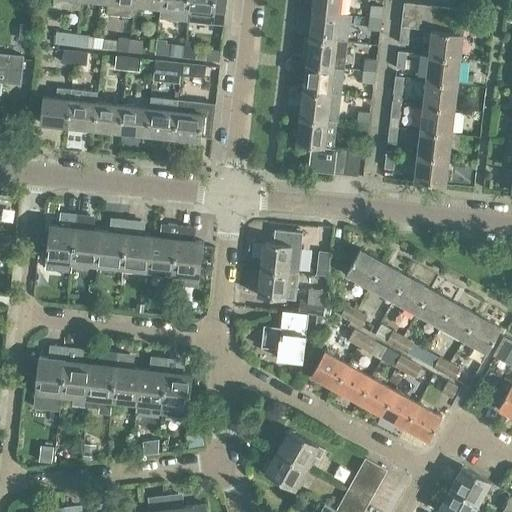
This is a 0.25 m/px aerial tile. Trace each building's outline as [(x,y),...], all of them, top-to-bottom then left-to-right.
[(134,0),(108,0),(108,1),(106,13),(133,16),(134,4),(134,0)] [(188,0),(161,0),(161,7),(160,18),(187,20),(188,0)] [(216,0),(188,0),(187,20),(214,23),(216,0)] [(314,0),(313,10),(340,14),(341,0),(314,0)] [(415,27),(418,4),(405,2),(402,26),(411,27),(415,27)] [(426,29),(429,5),(418,4),(415,27),(426,29)] [(370,17),(382,19),(384,6),(372,5),(370,17)] [(433,29),(438,29),(440,7),(429,5),(426,29),(433,30),(433,29)] [(450,31),(453,8),(440,7),(438,29),(450,31)] [(313,10),(310,37),(348,41),(351,15),(340,14),(313,10)] [(381,31),(382,19),(370,17),(369,29),(381,31)] [(409,44),(411,27),(402,26),(400,43),(409,44)] [(461,58),(464,33),(450,31),(438,29),(433,29),(433,30),(430,54),(461,58)] [(76,44),(78,33),(66,32),(65,43),(76,44)] [(89,34),(78,33),(76,44),(88,45),(89,34)] [(129,50),(131,39),(119,37),(118,48),(129,50)] [(307,64),(345,68),(348,41),(310,37),(307,64)] [(142,40),(131,39),(129,50),(141,51),(142,40)] [(183,56),(184,45),(173,43),(171,55),(183,56)] [(208,47),(184,45),(183,56),(206,58),(208,47)] [(74,63),(76,51),(65,50),(64,62),(74,63)] [(87,52),(76,51),(74,63),(86,64),(87,52)] [(405,69),(407,52),(399,51),(397,68),(405,69)] [(0,86),(1,81),(21,83),(24,56),(0,53),(0,86)] [(458,83),(461,58),(430,54),(427,80),(458,83)] [(127,69),(129,57),(117,56),(116,68),(127,69)] [(129,57),(127,69),(139,70),(140,58),(129,57)] [(366,59),(364,70),(376,72),(378,60),(366,59)] [(181,75),(182,63),(171,61),(170,73),(181,75)] [(205,66),(182,63),(181,75),(204,77),(205,66)] [(307,64),(304,90),(342,95),(345,68),(307,64)] [(363,82),(375,83),(376,72),(364,70),(363,82)] [(402,94),(404,77),(396,76),(394,93),(402,94)] [(455,108),(458,83),(427,80),(424,105),(455,108)] [(67,125),(71,88),(58,86),(56,96),(43,95),(40,122),(67,125)] [(98,91),(71,88),(67,125),(94,128),(97,101),(98,91)] [(304,90),(301,116),(337,121),(339,121),(342,95),(304,90)] [(174,137),(177,100),(151,96),(150,106),(147,134),(174,137)] [(177,100),(174,137),(200,140),(201,133),(211,134),(214,104),(177,100)] [(121,131),(124,104),(97,101),(94,128),(121,131)] [(399,119),(401,103),(393,102),(391,118),(399,119)] [(147,134),(150,106),(124,104),(121,131),(147,134)] [(452,133),(455,108),(424,105),(421,130),(452,133)] [(359,112),(358,123),(370,125),(371,113),(359,112)] [(297,143),(313,145),(325,146),(334,147),(337,121),(301,116),(297,143)] [(369,136),(370,125),(358,123),(357,134),(369,136)] [(396,144),(398,127),(390,126),(387,143),(396,144)] [(449,158),(452,133),(421,130),(418,155),(449,158)] [(322,171),(325,146),(313,145),(310,169),(322,171)] [(338,148),(334,147),(325,146),(322,171),(335,172),(338,148)] [(348,149),(338,148),(335,172),(346,174),(348,149)] [(361,151),(348,149),(346,174),(358,175),(361,151)] [(395,152),(387,151),(385,168),(393,170),(395,152)] [(446,184),(449,158),(418,155),(415,180),(446,184)] [(73,260),(79,214),(67,213),(65,226),(50,224),(46,259),(61,260),(61,259),(73,260)] [(84,263),(98,265),(102,230),(89,228),(91,216),(79,214),(73,260),(85,262),(84,263)] [(124,266),(129,220),(117,219),(116,232),(102,230),(98,265),(112,266),(112,265),(124,266)] [(136,269),(149,271),(153,236),(139,234),(141,222),(129,220),(124,266),(136,268),(136,269)] [(175,272),(180,226),(168,225),(166,237),(153,236),(149,271),(162,272),(162,270),(175,272)] [(180,226),(175,272),(186,273),(186,275),(200,276),(204,241),(190,240),(191,227),(180,226)] [(265,241),(262,269),(292,272),(294,258),(290,258),(291,243),(265,241)] [(348,273),(369,285),(383,261),(361,249),(348,273)] [(316,274),(329,276),(332,252),(319,250),(316,274)] [(369,285),(391,297),(404,273),(383,261),(369,285)] [(296,299),(299,272),(292,272),(262,269),(259,295),(296,299)] [(391,297),(415,310),(429,287),(404,273),(391,297)] [(415,310),(440,324),(453,300),(429,287),(415,310)] [(300,312),(325,315),(326,302),(301,300),(300,312)] [(440,324),(465,338),(478,314),(453,300),(440,324)] [(353,321),(358,310),(348,305),(342,316),(353,321)] [(278,358),(304,361),(308,313),(283,310),(281,326),(264,324),(262,347),(279,348),(278,358)] [(358,310),(353,321),(363,327),(369,316),(358,310)] [(465,338),(487,351),(501,327),(478,314),(465,338)] [(358,345),(364,335),(353,328),(347,338),(358,345)] [(389,341),(398,346),(404,336),(394,331),(389,341)] [(368,351),(374,341),(364,335),(358,345),(368,351)] [(404,336),(398,346),(410,353),(414,342),(404,336)] [(511,344),(507,342),(498,358),(511,365),(511,344)] [(62,392),(68,347),(55,345),(54,358),(39,356),(34,407),(60,410),(62,392)] [(79,348),(68,347),(62,392),(74,394),(72,405),(86,407),(92,362),(78,361),(79,348)] [(334,386),(348,362),(326,350),(312,374),(334,386)] [(104,364),(92,362),(86,407),(100,409),(101,397),(113,398),(118,352),(105,351),(104,364)] [(138,403),(142,368),(128,366),(130,354),(118,352),(113,398),(125,400),(125,401),(138,403)] [(396,366),(407,372),(413,362),(402,356),(396,366)] [(445,372),(450,362),(440,356),(434,366),(445,372)] [(163,404),(169,358),(156,357),(155,369),(142,368),(138,403),(152,404),(152,403),(163,404)] [(189,409),(193,374),(179,372),(180,360),(169,358),(163,404),(174,405),(174,407),(189,409)] [(357,399),(370,374),(348,362),(334,386),(357,399)] [(413,362),(407,372),(417,378),(423,368),(413,362)] [(455,378),(461,368),(450,362),(445,372),(455,378)] [(382,413),(395,388),(370,374),(357,399),(382,413)] [(453,397),(458,387),(448,381),(442,391),(453,397)] [(511,414),(511,383),(499,408),(511,414)] [(405,426),(419,402),(395,388),(382,413),(405,426)] [(405,426),(429,439),(443,415),(419,402),(405,426)] [(325,449),(290,429),(278,450),(307,467),(314,454),(321,458),(325,449)] [(96,446),(84,445),(83,457),(96,458),(96,446)] [(296,488),(307,467),(278,450),(266,472),(296,488)] [(360,469),(381,480),(386,470),(365,458),(360,469)] [(479,503),(491,481),(463,465),(451,488),(479,503)] [(354,479),(375,491),(380,480),(360,469),(354,479)] [(348,489),(369,501),(375,491),(354,479),(348,489)] [(446,511),(474,511),(479,503),(451,488),(440,508),(446,511)] [(363,511),(369,501),(348,490),(342,500),(363,511)] [(203,511),(203,504),(179,506),(177,492),(165,494),(167,511),(203,511)] [(511,511),(511,492),(510,492),(499,511),(511,511)] [(167,511),(165,494),(154,495),(155,509),(141,510),(141,511),(167,511)] [(141,511),(141,510),(129,511),(127,498),(115,500),(115,511),(141,511)] [(115,511),(115,500),(103,501),(103,511),(115,511)] [(340,511),(362,511),(363,511),(342,500),(337,510),(340,511)] [(340,511),(337,510),(325,503),(320,511),(340,511)]
